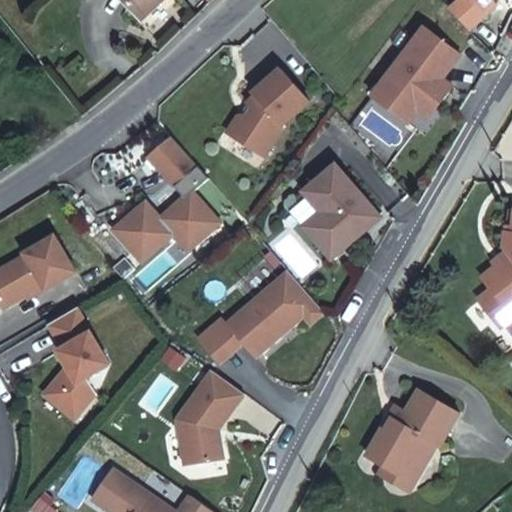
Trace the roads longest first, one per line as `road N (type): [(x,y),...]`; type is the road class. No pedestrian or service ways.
road 1 (residential): [(269,511),(511,78)]
road 2 (residential): [(0,197),(138,100),(243,0)]
road 3 (unknown): [(363,338),(449,381),(479,431)]
